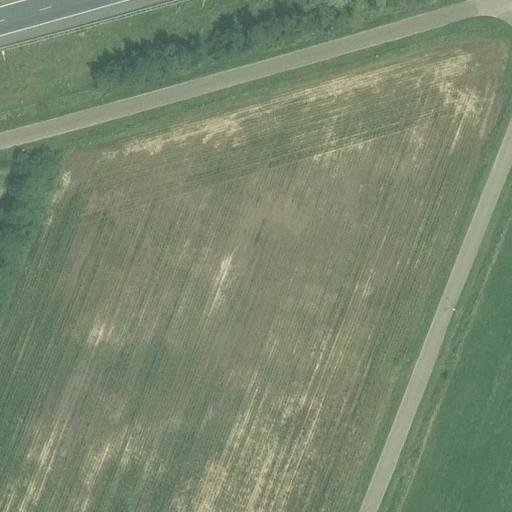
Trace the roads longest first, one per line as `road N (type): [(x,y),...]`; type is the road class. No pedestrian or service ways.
road 1 (unclassified): [(0,141),(511,2)]
road 2 (unclassified): [(367,511),(511,132)]
